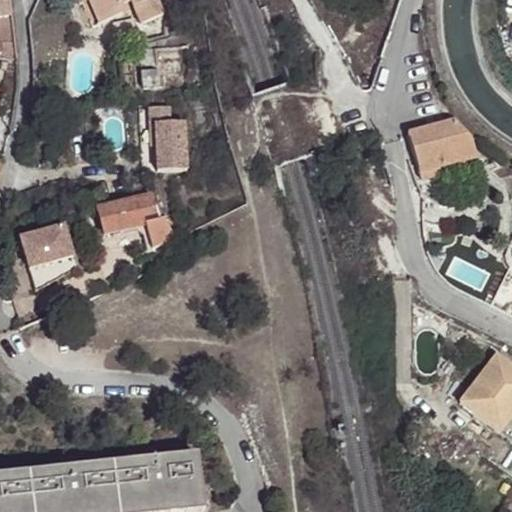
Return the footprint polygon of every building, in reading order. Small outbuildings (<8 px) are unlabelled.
[(0,0),(0,17),(11,16),(8,0),(0,0)] [(122,7),(122,3),(120,0),(131,0),(143,24),(163,16),(155,0),(87,0),(88,1),(98,24),(119,15),(118,14),(121,12),(122,11),(122,7)] [(11,16),(0,17),(0,19),(3,45),(14,46),(11,16)] [(0,44),(0,60),(16,64),(14,48),(14,46),(3,45),(0,44)] [(372,85),(380,61),(364,58),(362,82),(372,85)] [(0,148),(5,149),(10,120),(0,118),(0,148)] [(151,135),(152,155),(154,181),(183,179),(181,133),(167,133),(167,118),(145,118),(146,136),(148,136),(151,135)] [(453,125),(407,138),(420,184),(443,178),(442,176),(442,175),(442,172),(444,169),(446,168),(448,176),(477,168),(471,145),(454,126),(453,125)] [(422,196),(422,200),(431,207),(437,210),(446,211),(480,207),(484,204),(485,199),(480,181),(422,196)] [(161,252),(177,245),(176,242),(161,212),(158,214),(151,200),(150,195),(138,198),(139,202),(97,212),(103,237),(141,228),(146,248),(157,246),(161,252)] [(62,229),(17,239),(25,270),(30,292),(72,272),(69,259),(62,229)] [(511,372),(494,359),(458,406),(498,437),(511,419),(511,372)] [(0,511),(202,511),(196,457),(0,480),(0,511)]
